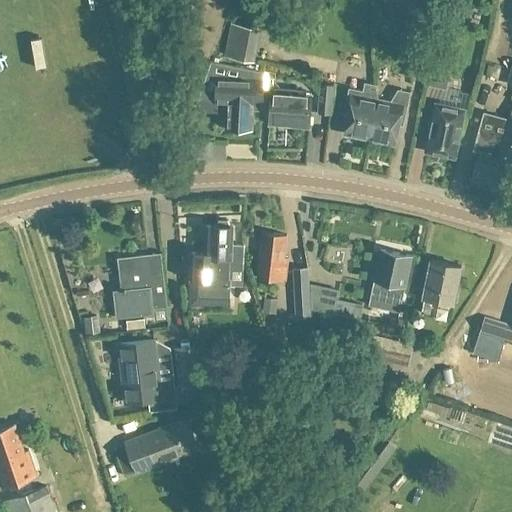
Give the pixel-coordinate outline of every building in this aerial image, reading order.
[(404,0),(403,9),(426,12),(427,0),(404,0)] [(231,22),(225,55),(256,61),(262,28),(231,22)] [(438,48),(432,78),(447,81),(453,51),(438,48)] [(210,68),(199,97),(228,97),(227,128),(254,129),(254,101),(264,101),(265,88),(262,88),(262,81),(263,78),(210,68)] [(370,139),(378,100),(376,85),(366,83),(364,91),(350,88),(346,105),(350,106),(345,133),(370,139)] [(335,85),(321,84),(319,112),(332,113),(335,85)] [(391,102),(378,100),(370,139),(395,144),(401,117),(405,118),(410,92),(399,89),(391,102)] [(312,95),(294,94),(272,92),(270,123),(310,126),(312,95)] [(223,99),(198,98),(198,112),(223,113),(223,99)] [(436,105),(427,151),(455,156),(465,110),(436,105)] [(502,172),(476,165),(471,183),(511,194),(511,110),(511,115),(507,128),(511,129),(511,151),(509,160),(502,158),(500,166),(505,167),(504,170),(503,169),(502,172)] [(511,151),(511,129),(507,128),(505,133),(480,127),(474,150),(480,152),(476,165),(502,172),(503,169),(504,170),(505,167),(500,166),(502,158),(509,160),(511,151)] [(205,156),(252,157),(252,140),(205,139),(205,156)] [(219,219),(216,225),(207,224),(206,251),(194,251),(193,279),(201,279),(200,297),(233,298),(233,278),(230,278),(230,267),(244,268),(245,244),(233,243),(234,225),(231,225),(229,219),(219,219)] [(286,281),(289,258),(285,258),(287,235),(263,232),(258,278),(286,281)] [(359,273),(364,252),(348,248),(344,269),(359,273)] [(381,249),(374,279),(370,306),(384,309),(401,312),(406,286),(412,255),(381,249)] [(121,289),(113,289),(116,317),(154,313),(153,308),(167,307),(164,273),(150,275),(148,254),(118,257),(121,289)] [(462,265),(432,259),(421,312),(435,315),(438,299),(454,302),(462,265)] [(297,305),(311,304),(309,267),(294,268),(297,305)] [(337,296),(333,312),(359,317),(362,302),(337,296)] [(85,315),(87,333),(101,332),(99,314),(85,315)] [(127,320),(104,322),(105,331),(127,330),(127,320)] [(511,325),(488,320),(481,332),(475,352),(498,360),(504,341),(511,344),(511,342),(511,325)] [(276,354),(291,348),(282,321),(267,326),(276,354)] [(408,367),(414,344),(372,334),(367,356),(390,362),(408,367)] [(122,376),(126,403),(161,399),(162,411),(177,409),(174,387),(160,388),(154,340),(121,344),(124,376),(122,376)] [(180,384),(175,385),(179,406),(215,399),(210,378),(207,379),(202,343),(175,346),(180,384)] [(285,362),(293,358),(290,352),(283,356),(285,362)] [(358,395),(352,400),(370,427),(396,407),(393,402),(403,395),(390,378),(360,398),(358,395)] [(126,442),(126,444),(115,448),(125,475),(137,471),(199,447),(188,419),(126,442)] [(0,475),(4,487),(37,475),(29,450),(24,452),(15,424),(0,429),(0,475)] [(381,473),(393,448),(385,444),(373,469),(381,473)] [(5,511),(57,511),(48,485),(2,500),(5,511)]
